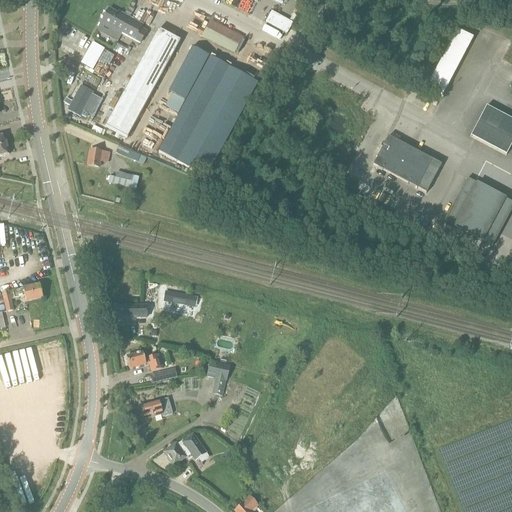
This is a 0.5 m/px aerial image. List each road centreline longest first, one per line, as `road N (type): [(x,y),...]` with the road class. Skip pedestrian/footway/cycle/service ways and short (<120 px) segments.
road 1 (unclassified): [(82,459),(92,372),(40,128),(32,0)]
road 2 (unknown): [(135,472),(140,457),(197,423),(278,481),(331,433)]
road 3 (unknown): [(389,101),(365,160),(406,196),(438,197),(469,147)]
road 4 (unclassified): [(82,459),(177,486),(216,511)]
